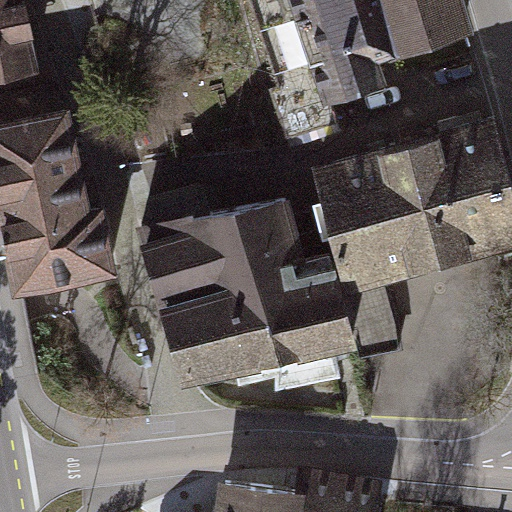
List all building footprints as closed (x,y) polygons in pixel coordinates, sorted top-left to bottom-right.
[(42,0),(0,0),(0,95),(60,81),(42,0)] [(359,0),(280,0),(314,95),(385,70),(359,0)] [(464,0),(359,0),(385,70),(477,48),(464,0)] [(107,278),(60,81),(0,95),(0,186),(26,297),(107,278)] [(511,238),(511,172),(493,107),(405,132),(441,259),(511,238)] [(386,275),(441,259),(405,132),(310,160),(334,243),(347,286),(386,275)] [(289,189),(138,219),(162,311),(282,280),(279,256),(306,248),(289,189)] [(402,346),(386,275),(347,286),(334,243),(306,248),(279,256),(296,348),(298,353),(359,336),(362,353),(402,346)] [(282,280),(162,311),(182,375),(264,360),(261,353),(296,348),(282,280)] [(384,511),(386,507),(220,485),(218,511),(384,511)]
